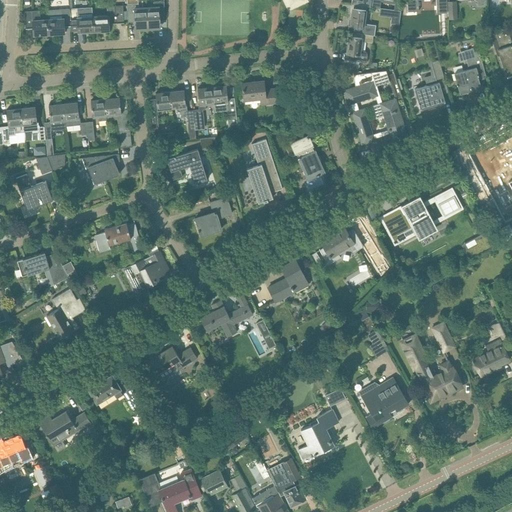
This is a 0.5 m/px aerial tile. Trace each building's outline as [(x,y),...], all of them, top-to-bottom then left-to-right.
[(351,0),(351,4),(380,8),(381,0),(351,0)] [(402,0),(395,0),(394,10),(401,11),(402,0)] [(406,0),(407,10),(416,9),(415,0),(438,0),(438,4),(447,4),(446,0),(406,0)] [(153,8),(146,8),(148,28),(156,27),(156,25),(160,25),(160,20),(163,20),(164,20),(164,1),(153,1),(153,8)] [(148,28),(146,8),(138,8),(138,2),(126,3),(128,22),(134,22),(135,28),(148,28)] [(456,2),(448,2),(449,19),(457,19),(456,2)] [(93,16),(93,31),(95,31),(95,33),(100,32),(100,31),(109,30),(109,24),(124,23),(123,5),(107,6),(107,15),(93,16)] [(70,26),(70,30),(78,30),(78,32),(87,31),(87,33),(92,33),(92,31),(93,31),(93,16),(92,7),(69,8),(70,26)] [(69,8),(47,10),(47,19),(48,34),(50,34),(50,35),(55,35),(55,33),(64,33),(64,26),(70,26),(69,8)] [(363,23),(365,10),(353,8),(350,25),(348,25),(347,32),(349,32),(362,34),(374,35),(375,25),(363,23)] [(48,34),(47,19),(40,19),(39,10),(25,11),(26,29),(33,28),(33,35),(42,34),(42,36),(47,36),(47,34),(48,34)] [(511,43),(508,31),(496,32),(501,48),(497,49),(506,76),(506,75),(507,77),(511,75),(511,43)] [(359,50),(362,34),(349,32),(346,53),(345,53),(344,60),(366,63),(367,56),(366,54),(365,52),(364,51),(359,50)] [(478,76),(485,74),(478,50),(474,51),(473,48),(463,51),(468,69),(454,73),(457,83),(456,83),(457,85),(460,93),(461,93),(460,91),(468,89),(468,91),(481,87),(478,76)] [(440,86),(446,84),(439,60),(431,62),(434,74),(424,77),(427,85),(414,89),(420,109),(445,102),(440,86)] [(406,135),(394,97),(394,98),(394,100),(382,104),(376,85),(388,81),(389,81),(386,70),(353,74),(353,75),(355,75),(359,86),(345,90),(362,142),(390,133),(392,140),(406,135)] [(282,101),(280,88),(264,90),(263,81),(262,81),(243,83),(242,83),(244,99),(261,97),(261,104),(282,101)] [(234,98),(227,99),(226,85),(211,86),(214,103),(214,109),(229,107),(230,114),(227,114),(228,125),(237,124),(234,98)] [(205,104),(214,103),(211,86),(197,88),(199,104),(198,104),(199,109),(193,110),(194,123),(203,122),(202,110),(206,110),(205,104)] [(169,91),(171,108),(180,107),(181,117),(187,117),(188,124),(194,123),(193,110),(187,111),(186,106),(184,89),(169,91)] [(157,110),(171,108),(169,91),(155,93),(156,99),(149,99),(152,127),(158,126),(157,115),(158,115),(157,110)] [(121,114),(121,109),(119,97),(105,98),(107,115),(121,114)] [(107,120),(107,115),(105,98),(91,100),(93,117),(98,116),(99,121),(107,120)] [(66,126),(80,124),(81,124),(80,122),(80,117),(79,117),(77,101),(63,103),(66,126)] [(50,126),(44,127),(46,139),(52,138),(51,130),(66,129),(66,126),(63,103),(49,105),(50,121),(49,121),(49,122),(50,126)] [(21,108),(24,132),(31,131),(32,133),(39,132),(39,140),(46,139),(44,127),(39,127),(38,122),(37,122),(35,106),(21,108)] [(16,133),(24,132),(21,108),(6,109),(8,125),(7,125),(7,126),(2,126),(3,144),(10,143),(9,136),(16,135),(16,133)] [(120,147),(131,146),(127,109),(121,109),(121,114),(107,115),(107,120),(117,119),(120,147)] [(86,122),(88,134),(88,140),(95,140),(93,121),(86,122)] [(315,150),(314,150),(312,145),(308,135),(291,143),(298,158),(300,158),(309,177),(308,178),(316,175),(317,175),(319,174),(324,172),(315,150)] [(216,137),(201,138),(202,149),(219,148),(216,137)] [(270,191),(281,188),(281,189),(282,188),(266,138),(251,143),(253,149),(255,148),(260,164),(246,168),(258,202),(263,201),(263,202),(268,200),(267,199),(273,197),(270,191)] [(478,173),(477,173),(478,174),(479,174),(480,177),(479,177),(480,178),(481,178),(482,181),(483,183),(483,182),(485,185),(484,185),(485,187),(485,186),(487,190),(488,191),(489,194),(495,205),(510,197),(500,178),(511,172),(511,144),(510,146),(508,142),(507,140),(505,142),(504,140),(504,141),(504,142),(500,144),(500,143),(499,143),(500,144),(492,148),(492,147),(491,147),(492,148),(488,151),(487,149),(487,150),(487,151),(485,152),(486,154),(486,153),(488,157),(481,161),(482,163),(485,168),(477,171),(478,173)] [(34,148),(35,155),(46,154),(45,147),(34,148)] [(170,168),(165,170),(168,181),(182,176),(180,169),(189,166),(195,183),(197,182),(207,179),(198,149),(176,155),(167,158),(170,168)] [(47,155),(47,157),(52,170),(65,165),(64,153),(47,155)] [(119,154),(94,157),(82,158),(82,159),(83,159),(86,168),(88,168),(94,183),(119,174),(115,163),(120,161),(119,154)] [(52,170),(47,157),(36,161),(41,174),(52,170)] [(46,182),(31,187),(30,184),(31,183),(30,180),(29,181),(26,175),(16,179),(27,208),(52,199),(46,182)] [(415,234),(417,238),(436,228),(434,224),(432,221),(424,206),(436,200),(444,215),(462,206),(452,187),(423,202),(420,195),(400,205),(379,217),(391,239),(412,227),(413,230),(415,234)] [(218,217),(232,213),(227,198),(211,203),(214,212),(194,218),(200,235),(221,229),(218,217)] [(71,202),(65,204),(68,214),(75,211),(71,202)] [(109,245),(130,238),(132,245),(135,255),(143,251),(140,242),(135,222),(127,224),(126,222),(104,229),(105,232),(94,235),(99,252),(110,249),(109,245)] [(369,235),(374,232),(369,224),(364,227),(363,225),(353,231),(355,234),(350,237),(342,224),(335,229),(337,231),(321,241),(324,247),(319,250),(328,265),(340,257),(338,253),(338,252),(353,243),(356,248),(362,244),(361,242),(370,237),(369,235)] [(489,232),(475,239),(478,243),(466,249),(471,257),(485,249),(496,244),(489,232)] [(130,266),(142,288),(142,289),(165,277),(163,274),(169,271),(159,251),(130,266)] [(316,264),(321,260),(316,252),(311,255),(316,264)] [(20,269),(25,268),(27,274),(49,268),(54,284),(49,287),(50,287),(68,277),(57,255),(46,259),(44,253),(17,261),(20,269)] [(268,287),(275,301),(308,284),(295,259),(281,266),(287,277),(268,287)] [(76,299),(70,288),(52,299),(53,299),(58,308),(46,315),(60,339),(79,328),(75,322),(74,322),(71,318),(85,309),(79,297),(76,299)] [(226,337),(237,331),(235,327),(236,327),(235,324),(233,325),(233,324),(252,313),(242,293),(236,297),(241,307),(228,314),(220,300),(211,304),(214,310),(200,317),(206,330),(219,323),(226,337)] [(439,314),(427,320),(440,346),(452,341),(439,314)] [(331,316),(320,328),(326,335),(338,323),(331,316)] [(510,335),(502,319),(495,323),(502,339),(510,335)] [(386,346),(376,330),(370,334),(379,350),(386,346)] [(269,334),(263,337),(268,349),(275,345),(269,334)] [(413,334),(398,341),(413,372),(414,371),(417,378),(420,376),(431,399),(441,394),(441,392),(461,382),(454,367),(451,369),(448,361),(440,365),(443,372),(433,376),(413,334)] [(0,373),(1,374),(0,371),(0,356),(1,356),(2,361),(5,360),(7,366),(8,366),(10,371),(13,369),(12,364),(23,360),(12,341),(0,345),(0,373)] [(493,367),(509,360),(500,341),(487,347),(489,352),(473,360),(480,375),(494,369),(493,367)] [(177,369),(197,358),(190,347),(178,355),(172,345),(158,354),(155,348),(144,355),(155,373),(173,363),(177,369)] [(292,353),(283,358),(287,364),(296,358),(292,353)] [(307,373),(317,368),(313,359),(303,364),(307,373)] [(208,370),(203,373),(215,394),(220,391),(208,370)] [(123,393),(127,391),(120,379),(116,381),(112,374),(88,389),(97,403),(114,393),(116,398),(123,393)] [(408,404),(392,377),(361,396),(372,413),(366,416),(372,428),(392,416),(389,412),(395,409),(396,411),(408,404)] [(127,401),(134,412),(147,405),(140,393),(127,401)] [(330,393),(325,395),(330,406),(335,404),(330,393)] [(332,409),(317,416),(319,421),(302,429),(309,444),(298,449),(303,460),(304,460),(303,458),(314,453),(314,454),(316,453),(316,452),(322,449),(322,451),(334,445),(332,446),(327,436),(332,434),(329,427),(338,422),(332,409)] [(37,420),(53,446),(91,423),(84,412),(71,420),(66,410),(52,419),(48,413),(37,420)] [(219,437),(220,438),(228,450),(247,437),(246,435),(238,424),(219,437)] [(33,457),(28,445),(25,446),(20,434),(7,439),(10,446),(6,448),(0,432),(0,465),(12,461),(13,465),(33,457)] [(292,481),(301,476),(292,458),(268,470),(271,477),(275,485),(278,491),(280,496),(285,494),(291,505),(296,503),(297,504),(301,502),(301,500),(305,498),(300,488),(297,490),(295,486),(294,486),(292,481)] [(153,474),(139,480),(149,503),(162,498),(167,511),(177,511),(174,502),(192,495),(193,498),(203,494),(197,478),(193,468),(192,468),(188,470),(184,461),(178,463),(179,465),(154,475),(153,474)] [(219,471),(201,480),(209,496),(227,486),(219,471)] [(113,472),(106,476),(109,481),(116,477),(113,472)] [(258,511),(239,476),(231,480),(238,493),(232,496),(241,511),(258,511)] [(107,480),(102,481),(106,492),(111,490),(107,480)] [(62,500),(64,500),(61,489),(59,490),(57,484),(49,486),(51,492),(50,493),(54,503),(56,502),(57,503),(61,502),(62,500)] [(282,511),(288,509),(279,494),(259,505),(263,511),(282,511)]
